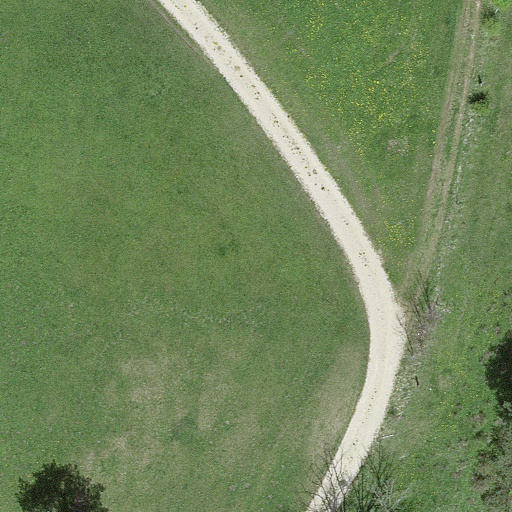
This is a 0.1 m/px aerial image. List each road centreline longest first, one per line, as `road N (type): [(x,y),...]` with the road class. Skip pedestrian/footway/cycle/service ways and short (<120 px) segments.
road 1 (track): [(175,0),(304,176),(403,348)]
road 2 (track): [(476,0),(432,242),(403,348)]
road 3 (track): [(403,348),(377,428),(330,511)]
